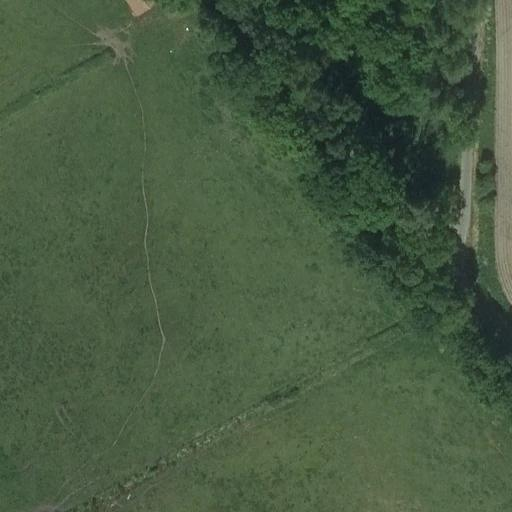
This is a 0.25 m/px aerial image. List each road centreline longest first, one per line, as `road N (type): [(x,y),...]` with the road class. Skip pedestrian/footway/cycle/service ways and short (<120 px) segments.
road 1 (unclassified): [(226,0),(453,276)]
road 2 (unclassified): [(453,276),(475,0)]
